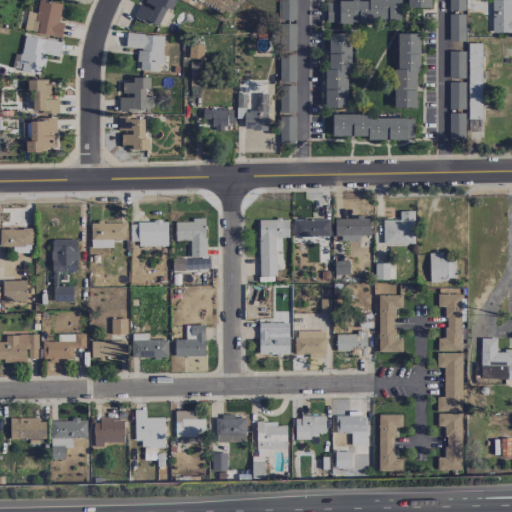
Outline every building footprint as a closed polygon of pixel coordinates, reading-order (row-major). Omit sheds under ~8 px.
[(60,36),(63,22),(58,22),(61,3),(43,0),(37,0),(36,12),(26,11),(23,30),(60,36)] [(132,17),(157,27),(165,8),(170,10),(174,0),(144,0),(143,4),(138,2),(132,17)] [(278,0),(279,19),(295,19),(294,0),(278,0)] [(400,22),(399,0),(367,0),(368,0),(325,0),(326,22),(400,22)] [(511,32),(511,16),(511,17),(511,0),(491,0),(491,32),(511,32)] [(464,13),(448,14),(448,41),(464,41),(464,13)] [(294,23),(278,23),(278,50),(294,50),(294,23)] [(162,35),(126,32),(125,47),(138,49),(137,69),(160,71),(162,35)] [(323,107),(348,107),(348,33),(328,33),(327,69),(324,69),(323,107)] [(417,33),(395,33),(394,107),(416,107),(417,33)] [(40,73),(42,54),(58,56),(60,41),(23,35),(21,54),(13,53),(11,69),(40,73)] [(202,58),(203,44),(188,43),(188,58),(202,58)] [(467,43),(468,131),(481,131),(480,43),(467,43)] [(152,109),(151,97),(147,97),(147,77),(131,77),(132,82),(122,82),(122,97),(118,97),(118,110),(152,109)] [(31,112),(56,112),(56,80),(27,80),(27,92),(31,92),(31,112)] [(448,109),(464,108),(463,81),(448,82),(448,109)] [(294,85),(278,85),(278,112),(295,112),(294,85)] [(266,129),(266,94),(255,93),(255,111),(245,110),(245,94),(236,93),(236,118),(243,118),(243,129),(266,129)] [(232,123),(232,109),(202,109),(202,119),(211,119),(212,130),(223,129),(223,123),(232,123)] [(464,113),(448,112),(448,140),(464,140),(464,113)] [(331,135),(366,136),(366,139),(412,140),(412,118),(370,117),(370,114),(331,113),(331,135)] [(294,115),(278,115),(278,143),(294,143),(294,115)] [(143,116),(116,117),(117,131),(120,130),(121,145),(131,144),(131,150),(148,149),(147,138),(144,139),(143,116)] [(25,151),(54,150),(53,119),(28,120),(29,141),(24,141),(25,151)] [(381,220),(382,244),(413,243),(413,210),(399,211),(399,219),(381,220)] [(369,217),(333,218),(333,240),(359,239),(358,235),(369,235),(369,217)] [(189,256),(205,256),(204,219),(174,220),(174,240),(189,240),(189,256)] [(288,237),(288,219),(258,219),(258,275),(275,275),(275,237),(288,237)] [(293,236),(329,235),(328,219),(292,219),(293,236)] [(130,240),(137,240),(137,245),(166,245),(166,221),(130,222),(130,240)] [(126,239),(125,222),(89,222),(90,247),(112,247),(112,239),(126,239)] [(0,228),(0,246),(13,246),(13,253),(31,252),(31,228),(0,228)] [(52,301),(70,301),(70,278),(59,278),(59,271),(76,271),(76,238),(51,239),(52,301)] [(429,280),(454,280),(454,258),(442,258),(442,252),(428,252),(429,280)] [(333,273),(347,274),(348,261),(333,260),(333,273)] [(375,277),(386,276),(386,263),(374,263),(375,277)] [(1,300),(26,300),(25,280),(1,280),(1,300)] [(460,350),(459,293),(436,294),(436,306),(443,306),(444,337),(436,337),(437,351),(460,350)] [(378,352),(401,351),(401,339),(394,339),(393,307),(401,307),(401,295),(377,295),(378,352)] [(127,318),(110,318),(110,334),(127,333),(127,318)] [(287,355),(288,323),(258,322),(257,354),(287,355)] [(174,356),(204,356),(203,324),(185,325),(185,338),(173,339),(174,356)] [(307,357),(324,357),(324,330),(294,331),(294,353),(307,353),(307,357)] [(335,333),(335,351),(348,351),(348,356),(366,356),(365,332),(335,333)] [(84,347),(84,333),(57,334),(57,341),(41,341),(41,359),(72,358),(72,347),(84,347)] [(166,339),(147,339),(147,333),(130,333),(130,356),(166,355),(166,339)] [(0,340),(0,360),(36,360),(37,334),(4,334),(4,341),(0,340)] [(511,349),(495,349),(495,338),(480,338),(479,379),(511,379),(511,349)] [(127,341),(90,340),(90,357),(127,357),(127,341)] [(436,352),(435,366),(443,366),(442,397),(435,396),(435,411),(461,411),(462,353),(436,352)] [(163,417),(145,417),(145,409),(133,409),(134,440),(140,440),(140,447),(164,447),(163,417)] [(195,410),(175,411),(175,442),(204,441),(204,418),(195,418),(195,410)] [(335,433),(350,432),(350,445),(365,445),(364,411),(347,411),(347,415),(334,416),(335,433)] [(436,469),(462,469),(461,413),(436,413),(436,425),(444,425),(444,457),(436,457),(436,469)] [(401,470),(401,458),(394,458),(393,427),(401,427),(401,414),(377,414),(377,471),(401,470)] [(214,442),(244,441),(244,416),(214,417),(214,442)] [(294,439),(310,439),(310,434),(324,434),(324,416),(294,416),(294,439)] [(9,439),(29,438),(29,441),(37,440),(37,438),(45,438),(44,418),(9,419),(9,439)] [(123,419),(93,418),(92,446),(102,446),(102,441),(122,442),(123,419)] [(48,420),(50,459),(64,458),(64,446),(71,446),(71,438),(86,437),(86,419),(48,420)] [(285,449),(285,425),(276,425),(276,422),(255,421),(255,455),(267,455),(267,449),(285,449)] [(350,451),(334,451),(333,467),(350,468),(350,451)] [(226,452),(211,452),(211,470),(225,470),(226,452)] [(262,477),(263,457),(251,456),(250,477),(262,477)]
